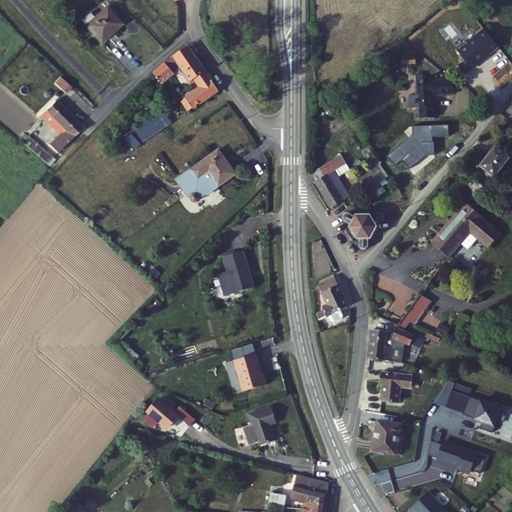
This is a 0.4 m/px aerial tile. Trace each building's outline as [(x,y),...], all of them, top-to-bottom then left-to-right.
[(91,14),(83,21),(102,42),(122,23),(107,7),(95,18),(91,14)] [(490,61),(504,51),(490,33),(480,41),(481,42),(473,47),(471,44),(461,52),(476,72),(482,67),(483,68),(491,62),(490,61)] [(190,48),(149,79),(160,90),(172,81),(169,78),(178,71),(191,88),(195,85),(209,75),(190,48)] [(410,54),(409,61),(422,64),(423,62),(424,57),(410,54)] [(420,103),(420,113),(436,114),(436,103),(434,102),(434,91),(455,91),(455,77),(427,76),(427,70),(420,70),(420,90),(411,90),(411,102),(420,103)] [(214,82),(209,75),(195,85),(201,92),(214,82)] [(182,106),(190,116),(222,92),(214,82),(201,92),(182,106)] [(72,95),(62,85),(56,91),(66,102),(72,95)] [(133,138),(142,150),(185,119),(177,106),(133,138)] [(70,144),(81,133),(55,109),(45,119),(46,120),(51,125),(51,129),(51,130),(52,132),(54,133),(56,133),(59,133),(70,144)] [(412,121),(412,129),(385,149),(390,159),(397,154),(404,164),(422,151),(431,151),(431,138),(430,138),(430,133),(446,133),(446,122),(412,121)] [(56,133),(61,138),(52,148),(59,155),(70,144),(59,133),(56,133)] [(142,150),(133,138),(126,143),(135,155),(142,150)] [(28,139),(21,145),(49,167),(54,161),(54,160),(28,139)] [(500,166),(505,170),(511,161),(511,153),(508,150),(509,149),(503,144),(495,155),(496,156),(489,164),(496,170),(500,166)] [(359,188),(337,159),(334,154),(315,167),(339,201),(359,188)] [(193,208),(234,181),(217,156),(176,184),(193,208)] [(358,178),(370,197),(389,184),(377,166),(358,178)] [(500,166),(496,170),(501,174),(505,170),(500,166)] [(493,213),(458,191),(431,233),(447,245),(465,218),(482,229),(493,213)] [(367,246),(374,243),(372,240),(374,239),(375,229),(379,227),(383,221),(382,219),(375,215),(370,217),(362,212),(361,213),(359,210),(351,213),(353,217),(355,216),(358,223),(355,224),(360,237),(364,235),(367,241),(365,242),(367,246)] [(252,290),(240,253),(219,260),(230,296),(252,290)] [(335,312),(343,308),(329,279),(315,285),(324,306),(320,308),(321,313),(316,314),(317,320),(327,316),(329,321),(332,322),(336,320),(337,317),(335,312)] [(405,323),(417,328),(429,300),(417,295),(405,323)] [(440,323),(435,333),(445,338),(450,328),(440,323)] [(400,326),(391,325),(390,334),(399,335),(403,336),(404,328),(400,326)] [(368,357),(395,360),(397,347),(398,337),(385,336),(386,334),(386,330),(372,329),(368,357)] [(254,355),(233,362),(243,393),(266,386),(263,374),(260,375),(254,355)] [(398,401),(401,373),(381,371),(380,382),(383,383),(381,399),(398,401)] [(152,416),(170,430),(180,417),(193,427),(198,421),(182,409),(178,415),(162,403),(152,416)] [(273,421),(268,405),(245,413),(249,422),(240,425),(246,443),(255,441),(256,444),(271,439),(266,424),(273,421)] [(184,432),(188,426),(179,419),(175,425),(184,432)] [(388,451),(391,422),(370,420),(367,449),(388,451)] [(476,451),(442,438),(434,459),(454,467),(454,469),(467,474),(468,470),(478,474),(483,460),(474,456),(476,451)] [(300,493),(299,498),(311,500),(324,502),(326,489),(328,481),(321,479),(308,477),(296,474),(292,492),(300,493)] [(270,481),(268,492),(285,495),(288,486),(272,483),(273,482),(270,481)] [(285,495),(268,492),(265,504),(283,507),(285,495)] [(443,511),(427,492),(409,507),(412,511),(443,511)] [(311,500),(299,498),(298,497),(297,505),(309,507),(311,500)] [(201,510),(228,511),(228,501),(201,500),(201,510)] [(309,507),(297,505),(295,511),(322,511),(324,502),(311,500),(309,507)]
